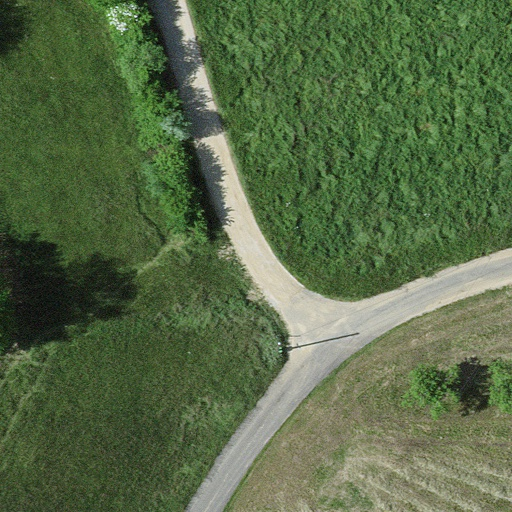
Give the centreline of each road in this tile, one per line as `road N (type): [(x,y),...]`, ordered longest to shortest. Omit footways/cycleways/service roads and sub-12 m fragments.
road 1 (unclassified): [(329,341),(277,282),(236,217),(167,0)]
road 2 (residential): [(329,341),(200,511)]
road 3 (residential): [(511,270),(356,323),(329,341)]
